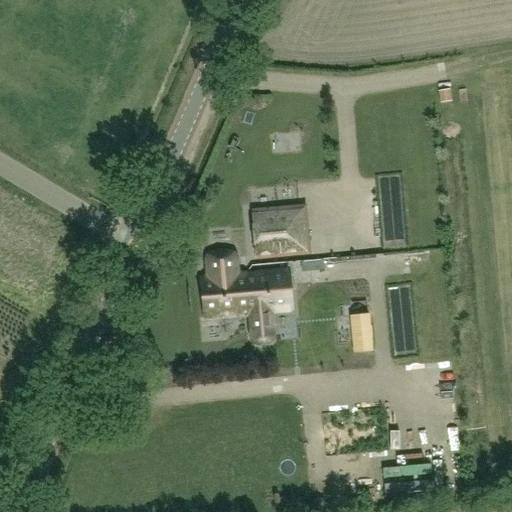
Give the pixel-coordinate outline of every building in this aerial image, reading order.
[(266,257),(305,254),(300,206),(253,210),(257,257),(266,257)] [(214,275),(201,276),(203,303),(204,316),(206,316),(206,318),(249,314),(245,272),(236,273),(235,256),(213,258),(214,275)] [(323,260),(302,262),(302,271),(324,270),(323,260)] [(288,269),(245,272),(249,314),(251,337),(254,342),(259,344),(267,343),(272,340),(274,335),(273,325),(272,312),(292,310),(288,269)] [(337,340),(334,281),(292,283),(294,332),(316,330),(317,341),(337,340)]
